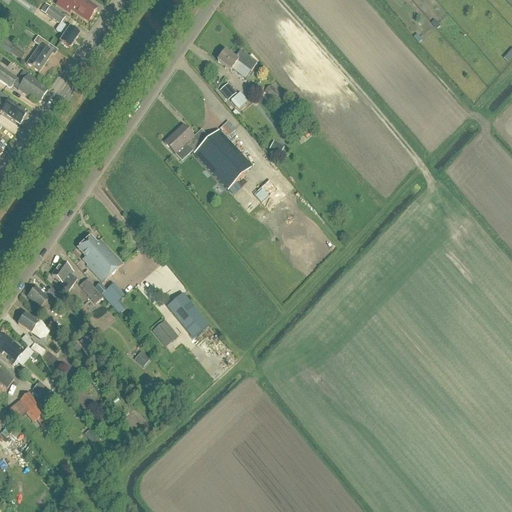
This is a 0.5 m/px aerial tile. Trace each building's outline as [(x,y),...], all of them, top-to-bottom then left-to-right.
[(78,0),(76,5),(68,0),(61,0),(57,7),(69,15),(71,12),(88,24),(96,12),(78,0)] [(69,32),(64,28),(61,26),(65,20),(50,9),(44,5),(40,13),(45,16),(60,27),(56,32),(63,37),(63,38),(64,39),(60,44),(69,51),(79,37),(69,30),(69,32)] [(39,75),(52,56),(46,52),(49,47),(38,39),(33,45),(39,49),(26,67),(39,75)] [(20,62),(25,54),(14,47),(9,55),(20,62)] [(257,65),(239,52),(233,60),(224,54),(217,63),(230,73),(238,63),(251,73),(257,65)] [(17,82),(0,70),(0,83),(11,91),(12,89),(29,100),(30,99),(39,105),(47,93),(41,88),(42,87),(23,73),(17,82)] [(228,86),(220,93),(228,102),(236,95),(228,86)] [(272,101),(279,94),(271,86),(264,93),(272,101)] [(9,102),(2,97),(0,99),(0,106),(4,109),(1,114),(20,127),(27,116),(22,112),(23,110),(10,102),(9,102)] [(253,169),(218,133),(201,148),(194,140),(194,139),(183,127),(164,145),(175,157),(185,147),(227,193),(253,169)] [(219,132),(227,141),(231,137),(223,128),(219,132)] [(269,151),(279,157),(284,149),(273,144),(269,151)] [(252,197),(268,213),(283,198),(267,182),(252,197)] [(91,240),(78,252),(86,260),(83,262),(88,268),(87,269),(101,284),(102,285),(111,276),(122,266),(100,243),(97,246),(91,240)] [(66,296),(77,282),(71,277),(73,274),(61,265),(51,278),(62,285),(58,290),(66,296)] [(95,307),(103,300),(87,282),(79,289),(95,307)] [(100,286),(94,290),(101,297),(106,293),(100,286)] [(43,297),(36,291),(27,300),(40,312),(45,306),(50,311),(55,306),(62,312),(67,307),(61,301),(61,300),(52,291),(46,297),(44,295),(43,297)] [(168,311),(192,341),(208,328),(183,298),(168,311)] [(37,326),(25,317),(18,327),(31,336),(35,331),(41,335),(45,330),(39,323),(37,326)] [(178,340),(165,323),(152,334),(165,350),(178,340)] [(24,354),(4,336),(1,338),(0,337),(0,354),(13,367),(24,354)] [(41,359),(45,353),(34,346),(30,351),(41,359)] [(143,356),(136,364),(143,370),(150,362),(143,356)] [(14,381),(0,371),(0,369),(1,368),(0,367),(0,385),(7,391),(14,381)] [(43,402),(50,393),(40,384),(32,393),(43,402)] [(40,429),(49,422),(28,395),(19,403),(28,414),(35,423),(40,429)] [(0,406),(1,405),(0,404),(0,425),(2,427),(9,417),(0,410),(0,406)]
